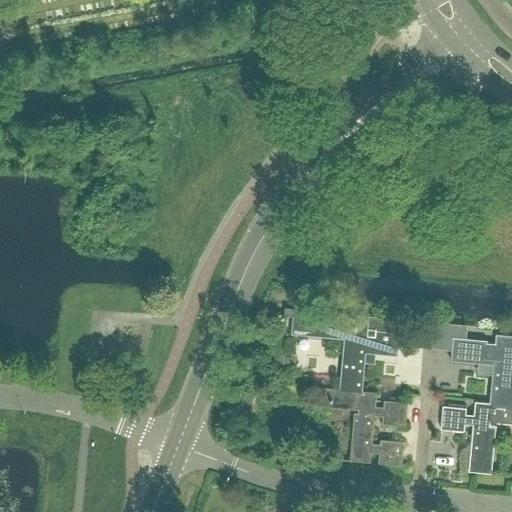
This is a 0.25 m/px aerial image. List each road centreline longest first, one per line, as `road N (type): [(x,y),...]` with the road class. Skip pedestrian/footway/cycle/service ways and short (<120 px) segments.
road 1 (tertiary): [(180,442),(242,278),(311,167),(464,30)]
road 2 (residential): [(484,506),(303,486),(180,442)]
road 3 (residential): [(180,442),(87,409),(0,395)]
